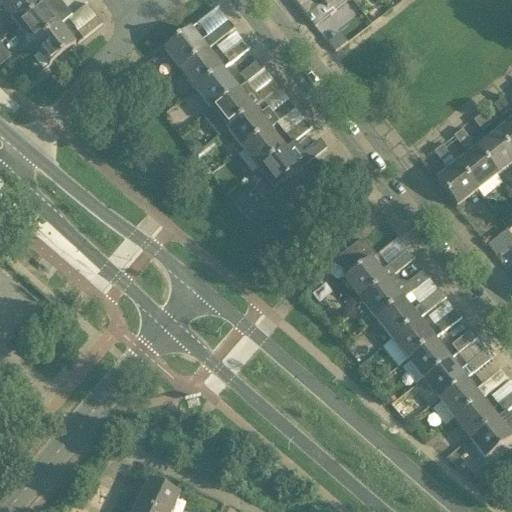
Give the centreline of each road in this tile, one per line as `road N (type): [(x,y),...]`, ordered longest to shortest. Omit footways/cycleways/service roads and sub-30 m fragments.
road 1 (residential): [(246,0),(248,16),(511,353)]
road 2 (residential): [(511,315),(260,0)]
road 3 (tertiary): [(455,511),(198,290)]
road 4 (tertiary): [(170,324),(386,511)]
road 5 (tertiary): [(7,511),(170,324)]
road 6 (tertiary): [(5,176),(170,324)]
road 7 (tertiary): [(198,290),(25,155)]
road 8 (residential): [(25,155),(146,22)]
